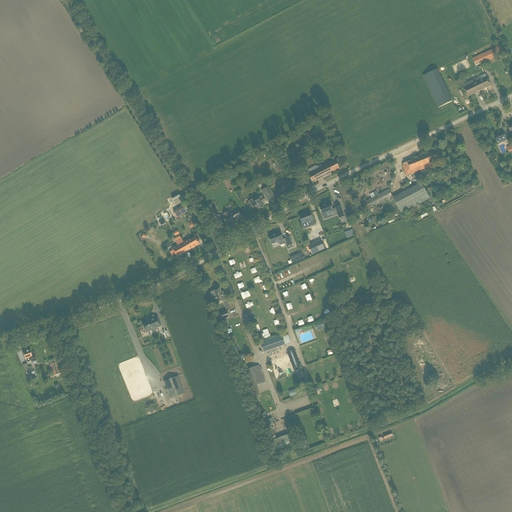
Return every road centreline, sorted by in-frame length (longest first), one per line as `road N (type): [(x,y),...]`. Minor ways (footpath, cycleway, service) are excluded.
road 1 (unclassified): [(0,345),(114,306),(317,189),(511,97)]
road 2 (track): [(64,0),(219,251)]
road 3 (track): [(53,325),(126,511)]
